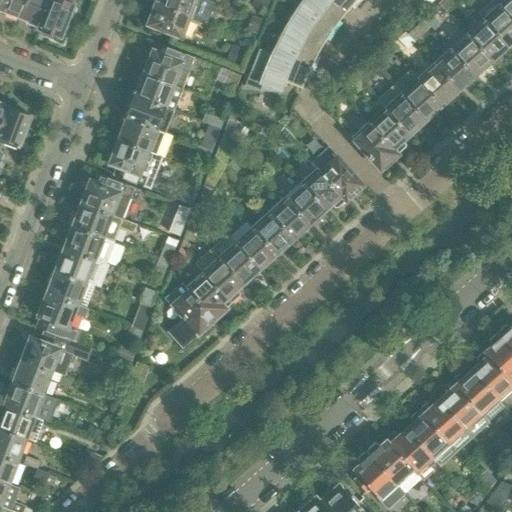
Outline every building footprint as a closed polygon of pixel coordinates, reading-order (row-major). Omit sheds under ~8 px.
[(16,19),(17,16),(23,0),(0,0),(0,9),(5,12),(4,14),(16,19)] [(24,23),(37,28),(47,0),(23,0),(17,16),(26,20),(24,23)] [(47,0),(37,28),(58,37),(59,34),(62,35),(66,25),(63,24),(67,15),(70,16),(73,7),(70,6),(71,3),(73,3),(73,0),(47,0)] [(155,0),(154,4),(188,16),(192,18),(197,5),(202,7),(204,0),(155,0)] [(253,0),(250,6),(264,12),(265,12),(270,0),(269,0),(253,0)] [(301,0),(302,1),(298,6),(335,32),(339,27),(335,24),(343,13),(327,0),(301,0)] [(327,0),(343,13),(352,3),(356,6),(360,1),(359,0),(327,0)] [(451,0),(441,0),(437,4),(445,12),(455,3),(451,0)] [(499,4),(497,6),(511,21),(511,0),(508,0),(501,7),(499,4)] [(188,16),(154,4),(146,24),(180,37),(188,16)] [(289,21),(286,26),(320,47),(327,35),(331,38),(335,32),(298,6),(295,12),(293,11),(288,20),(289,21)] [(511,21),(497,6),(482,19),(506,46),(511,39),(511,21)] [(421,19),(429,28),(432,32),(440,25),(428,12),(421,19)] [(247,29),(256,33),(261,20),(252,16),(247,29)] [(429,28),(421,19),(405,33),(413,42),(429,28)] [(482,19),(465,34),(489,60),(496,54),(498,56),(506,49),(505,47),(506,46),(482,19)] [(278,41),(271,54),(289,62),(292,56),(315,67),(317,61),(313,59),(320,47),(286,26),(282,32),(281,31),(276,40),(278,41)] [(405,33),(398,39),(406,49),(414,43),(405,33)] [(465,34),(449,49),(473,75),(479,69),(481,71),(490,63),(489,61),(489,60),(465,34)] [(231,45),(225,63),(224,65),(241,72),(249,52),(243,49),(246,39),(239,37),(236,46),(231,45)] [(449,49),(432,64),(456,90),(463,84),(464,86),(474,78),(472,76),(473,75),(449,49)] [(146,59),(140,73),(181,88),(187,73),(178,69),(181,61),(151,50),(148,60),(146,59)] [(289,62),(271,54),(263,51),(260,50),(245,90),(273,91),(274,89),(279,91),(282,81),(300,88),(307,72),(312,74),(315,67),(292,56),(289,62)] [(380,54),(372,61),(378,68),(386,61),(380,54)] [(432,64),(416,78),(440,105),(441,104),(443,106),(452,97),(450,96),(456,90),(432,64)] [(216,78),(234,86),(238,76),(220,68),(216,78)] [(364,69),(356,76),(363,84),(370,77),(364,69)] [(132,94),(131,96),(172,111),(181,88),(140,73),(135,86),(137,87),(134,95),(132,94)] [(363,84),(356,76),(348,83),(356,93),(364,86),(363,84)] [(416,78),(400,93),(424,119),(425,119),(426,121),(435,112),(434,110),(440,105),(416,78)] [(376,99),(384,108),(407,134),(408,133),(410,135),(419,128),(417,126),(424,119),(400,93),(393,84),(376,99)] [(339,92),(330,100),(336,107),(345,99),(339,92)] [(123,117),(125,118),(164,133),(172,111),(131,96),(123,117)] [(5,106),(0,118),(0,164),(3,157),(1,152),(1,153),(0,151),(0,148),(2,144),(16,149),(29,115),(5,106)] [(384,108),(367,123),(395,155),(404,147),(405,144),(401,140),(407,134),(384,108)] [(202,121),(208,124),(220,128),(223,120),(205,113),(202,121)] [(120,126),(114,141),(155,156),(164,133),(125,118),(122,127),(120,126)] [(279,131),(286,138),(297,127),(289,118),(279,131)] [(229,119),(224,131),(233,134),(237,123),(229,119)] [(395,155),(367,123),(369,126),(353,141),(379,170),(395,155)] [(224,131),(222,135),(229,138),(230,140),(233,134),(224,131)] [(271,138),(280,145),(285,139),(276,132),(271,138)] [(229,138),(222,135),(218,146),(215,156),(225,166),(233,144),(230,140),(229,138)] [(155,156),(114,141),(110,153),(112,154),(108,163),(138,175),(141,167),(149,170),(155,156)] [(195,154),(207,159),(210,150),(198,145),(195,154)] [(214,156),(206,178),(214,186),(225,167),(214,156)] [(316,168),(316,169),(345,200),(362,185),(336,156),(319,171),(316,168)] [(316,169),(298,184),(325,212),(323,210),(330,204),(333,208),(337,208),(345,200),(316,169)] [(214,186),(206,178),(198,199),(207,202),(214,186)] [(89,180),(80,203),(121,219),(133,188),(111,179),(107,187),(89,180)] [(298,184),(283,198),(307,225),(314,219),(315,221),(325,212),(298,184)] [(187,189),(183,200),(190,203),(194,192),(187,189)] [(283,198),(266,213),(291,242),(292,242),(290,240),(297,233),(299,235),(308,227),(307,225),(283,198)] [(69,224),(109,239),(113,241),(118,227),(133,233),(136,224),(121,219),(80,203),(76,212),(74,212),(69,224)] [(266,213),(250,228),(274,254),(281,248),(282,250),(291,242),(266,213)] [(166,216),(161,229),(175,235),(180,222),(166,216)] [(229,237),(234,242),(259,268),(260,270),(270,262),(268,260),(274,254),(250,228),(245,222),(229,237)] [(66,239),(63,247),(100,261),(109,239),(69,224),(64,238),(66,239)] [(167,236),(158,260),(167,264),(167,263),(169,263),(178,240),(167,236)] [(234,242),(218,257),(242,283),(244,285),(253,276),(251,275),(259,268),(234,242)] [(57,256),(52,269),(84,282),(89,269),(96,272),(100,261),(63,247),(59,257),(57,256)] [(175,258),(181,264),(189,257),(180,247),(175,258)] [(201,272),(203,275),(229,304),(239,296),(239,293),(236,289),(242,283),(218,257),(201,272)] [(167,264),(158,260),(150,281),(159,285),(167,264)] [(49,284),(46,293),(76,304),(84,282),(52,269),(47,283),(49,284)] [(203,275),(187,290),(213,319),(229,304),(203,275)] [(213,319),(187,290),(170,305),(180,316),(180,317),(182,319),(167,332),(181,348),(213,319)] [(76,304),(46,293),(42,304),(40,303),(35,315),(41,318),(37,328),(63,338),(74,343),(78,333),(67,328),(72,314),(83,319),(87,310),(75,305),(76,304)] [(150,300),(136,294),(134,301),(148,306),(150,300)] [(131,327),(141,330),(143,331),(151,309),(139,305),(131,327)] [(511,325),(509,328),(505,325),(498,331),(500,336),(499,337),(511,350),(511,325)] [(490,346),(484,351),(511,382),(511,350),(499,337),(498,338),(494,336),(488,341),(490,346)] [(23,352),(20,361),(61,376),(69,354),(85,360),(90,349),(66,340),(62,352),(58,350),(59,349),(29,337),(28,340),(26,339),(21,351),(23,352)] [(115,356),(131,362),(135,351),(119,345),(115,356)] [(477,364),(471,370),(499,402),(505,396),(503,393),(511,384),(511,382),(484,351),(475,359),(477,364)] [(14,369),(10,381),(42,393),(47,378),(69,386),(71,380),(61,376),(20,361),(16,370),(14,369)] [(455,384),(454,384),(487,421),(503,406),(499,402),(471,370),(463,376),(459,374),(453,379),(455,384)] [(6,396),(3,405),(33,416),(42,393),(10,381),(4,396),(6,396)] [(444,394),(438,399),(472,437),(488,422),(487,421),(454,384),(453,385),(453,386),(448,384),(442,389),(444,394)] [(104,393),(117,398),(119,393),(106,388),(104,393)] [(422,414),(421,414),(455,452),(472,437),(438,399),(431,406),(426,403),(420,409),(422,414)] [(0,428),(24,438),(36,443),(44,421),(33,416),(3,405),(0,412),(0,428)] [(455,452),(421,414),(420,415),(415,413),(409,418),(411,423),(405,429),(434,460),(439,466),(455,452)] [(0,453),(16,460),(24,438),(0,428),(0,453)] [(88,428),(86,437),(98,441),(101,433),(88,428)] [(385,440),(420,478),(423,481),(432,472),(427,466),(434,460),(405,429),(398,435),(393,433),(385,440)] [(370,454),(368,454),(397,486),(403,493),(420,478),(385,440),(378,446),(374,443),(368,449),(370,454)] [(0,479),(8,483),(16,460),(0,453),(0,479)] [(397,486),(368,454),(368,456),(363,453),(357,458),(359,463),(352,470),(358,476),(354,480),(365,493),(369,489),(380,501),(397,486)] [(23,464),(34,469),(37,462),(25,458),(23,464)] [(36,470),(32,482),(43,486),(48,474),(36,470)] [(480,479),(488,486),(494,480),(486,473),(480,479)] [(0,506),(14,511),(22,511),(24,506),(13,502),(19,487),(8,483),(0,479),(0,506)] [(500,482),(490,495),(499,502),(509,489),(500,482)] [(363,511),(338,485),(319,502),(328,511),(363,511)] [(469,498),(476,507),(483,497),(477,491),(469,498)] [(304,508),(299,511),(328,511),(319,502),(316,497),(314,499),(312,497),(302,506),(304,508)] [(486,500),(483,510),(488,511),(501,511),(503,506),(486,500)]
